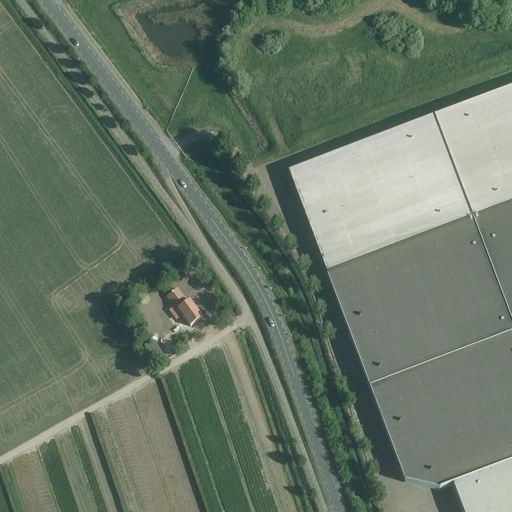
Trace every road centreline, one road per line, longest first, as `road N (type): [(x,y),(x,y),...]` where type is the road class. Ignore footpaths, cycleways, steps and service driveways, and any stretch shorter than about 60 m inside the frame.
road 1 (secondary): [(339,511),(256,288),(162,153)]
road 2 (unclassified): [(0,455),(246,315)]
road 3 (secondary): [(162,153),(44,0)]
road 4 (unclassified): [(162,153),(189,230),(246,315)]
